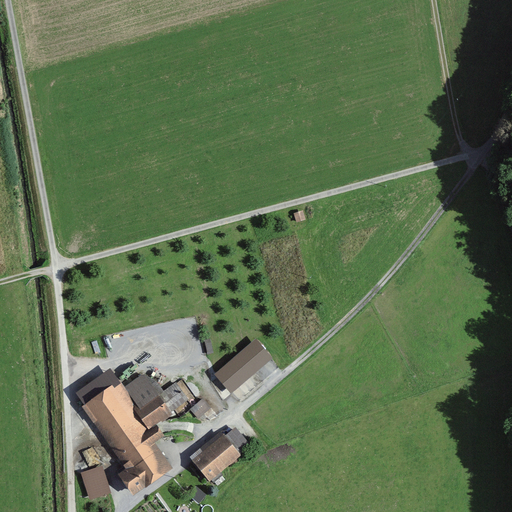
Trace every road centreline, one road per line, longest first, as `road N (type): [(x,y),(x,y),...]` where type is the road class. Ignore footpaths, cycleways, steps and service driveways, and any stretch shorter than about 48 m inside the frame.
road 1 (track): [(11,0),(56,265),(73,511)]
road 2 (track): [(118,511),(363,303),(441,210),(473,154)]
road 3 (track): [(0,281),(473,154)]
road 4 (track): [(511,376),(489,171),(473,154)]
road 5 (track): [(473,154),(458,132),(433,0)]
